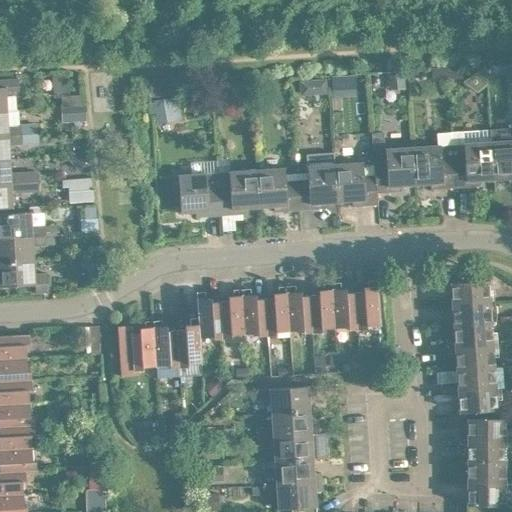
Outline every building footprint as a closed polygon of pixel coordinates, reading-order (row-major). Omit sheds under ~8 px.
[(485,67),(463,82),(477,93),(486,85),(485,67)] [(397,74),(388,74),(388,87),(398,87),(397,74)] [(342,77),(332,77),(333,100),(343,99),(342,77)] [(326,79),(314,80),(314,95),(327,94),(326,79)] [(0,111),(6,111),(5,96),(19,96),(18,80),(0,80),(0,111)] [(212,93),(213,106),(224,105),(223,92),(212,93)] [(80,95),(62,96),(63,107),(81,106),(80,95)] [(162,99),(153,101),(153,104),(155,114),(157,124),(167,123),(162,99)] [(150,104),(146,105),(148,116),(151,115),(155,114),(153,104),(150,104)] [(0,135),(21,134),(21,125),(7,125),(6,111),(0,111),(0,135)] [(37,124),(21,125),(21,134),(38,133),(37,124)] [(479,131),(451,133),(455,187),(480,186),(479,181),(493,180),(490,142),(480,143),(479,131)] [(38,133),(21,134),(22,144),(38,143),(38,133)] [(438,146),(413,148),(415,185),(429,184),(430,189),(455,187),(451,133),(437,134),(438,146)] [(0,159),(9,159),(8,145),(22,144),(21,134),(0,135),(0,159)] [(511,140),(490,142),(493,180),(508,179),(508,184),(511,183),(511,140)] [(373,164),(374,176),(375,176),(376,193),(377,193),(401,191),(401,186),(415,185),(413,148),(385,150),(386,163),(373,164)] [(307,181),(296,182),(298,210),(323,208),(322,203),(337,202),(334,165),(333,153),(306,155),(307,181)] [(84,155),(70,157),(70,162),(78,170),(81,170),(87,160),(84,155)] [(0,183),(24,182),(23,173),(10,174),(9,159),(0,159),(0,183)] [(362,163),(334,165),(337,202),(351,201),(351,206),(377,204),(377,193),(376,193),(375,176),(374,176),(363,177),(362,163)] [(284,168),(256,170),(259,208),(273,207),(273,212),(298,210),(296,182),(285,182),(284,168)] [(229,186),(218,187),(220,215),(245,214),(244,209),(259,208),(256,170),(228,173),(229,186)] [(220,215),(218,187),(207,187),(206,174),(178,175),(180,213),(195,212),(196,217),(220,215)] [(92,178),(62,180),(63,188),(69,188),(70,205),(94,204),(92,178)] [(24,182),(0,183),(0,207),(12,207),(11,192),(24,191),(24,182)] [(0,237),(45,235),(45,226),(31,226),(30,212),(0,213),(0,237)] [(98,219),(81,220),(81,234),(99,233),(98,219)] [(58,225),(45,226),(45,235),(59,235),(58,225)] [(0,262),(33,260),(32,246),(46,245),(45,235),(0,237),(0,262)] [(0,262),(0,286),(36,284),(48,284),(48,273),(34,274),(33,260),(0,262)] [(449,283),(451,304),(489,302),(487,280),(449,283)] [(369,292),(355,293),(357,330),(367,329),(366,326),(380,325),(377,281),(368,281),(369,292)] [(340,283),(331,284),(334,329),(348,328),(348,331),(357,330),(355,293),(341,294),(340,283)] [(48,284),(36,284),(36,293),(49,292),(48,284)] [(324,295),(310,296),(312,333),(321,332),(321,329),(334,329),(331,284),(323,284),(324,295)] [(278,298),(264,299),(267,336),(277,335),(277,333),(289,332),(286,286),(278,287),(278,298)] [(295,286),(286,286),(289,332),(302,331),(302,334),(312,333),(310,296),(296,297),(295,286)] [(250,289),(241,290),(244,335),(257,334),(257,337),(267,336),(264,299),(251,300),(250,289)] [(233,301),(220,302),(223,339),(231,338),(231,336),(244,335),(241,290),(232,290),(233,301)] [(197,292),(198,317),(199,317),(200,337),(201,337),(214,336),(214,339),(223,339),(220,302),(206,303),(206,291),(197,292)] [(451,304),(453,326),(491,323),(489,302),(451,304)] [(191,329),(177,330),(179,367),(189,367),(189,363),(202,362),(201,337),(200,337),(199,317),(198,317),(190,318),(191,329)] [(156,366),(153,320),(145,321),(145,332),(132,333),(134,370),(144,370),(144,366),(156,366)] [(162,320),(153,320),(156,366),(170,365),(170,368),(179,367),(177,330),(163,331),(162,320)] [(453,326),(454,348),(492,345),(491,323),(453,326)] [(0,359),(27,358),(26,344),(29,344),(28,335),(0,336),(0,359)] [(100,340),(86,341),(87,354),(101,353),(100,340)] [(454,348),(456,369),(494,367),(492,345),(454,348)] [(0,382),(31,381),(31,371),(28,371),(27,358),(0,359),(0,382)] [(326,365),(314,366),(315,375),(316,374),(326,374),(326,365)] [(456,369),(457,390),(495,388),(494,367),(456,369)] [(247,368),(235,369),(236,379),(248,378),(247,368)] [(289,368),(278,369),(278,377),(289,376),(289,368)] [(215,378),(204,388),(212,397),(224,387),(215,378)] [(0,404),(29,403),(28,390),(32,390),(31,381),(0,382),(0,404)] [(270,399),(271,413),(309,411),(308,396),(315,396),(314,386),(255,390),(256,400),(270,399)] [(495,388),(457,390),(459,413),(497,410),(495,388)] [(0,427),(34,425),(33,416),(30,416),(29,403),(0,404),(0,427)] [(258,429),(259,438),(318,434),(317,425),(310,426),(309,411),(271,413),(272,428),(258,429)] [(182,417),(170,417),(170,426),(182,426),(182,417)] [(467,418),(467,440),(504,440),(505,418),(467,418)] [(0,449),(32,448),(31,435),(34,435),(34,425),(0,427),(0,449)] [(199,428),(200,442),(215,441),(214,427),(199,428)] [(159,429),(139,431),(140,442),(160,440),(159,429)] [(273,447),(274,462),(312,459),(311,444),(318,443),(318,434),(259,438),(260,448),(273,447)] [(467,440),(467,462),(504,462),(504,440),(467,440)] [(0,472),(25,471),(36,470),(36,461),(32,461),(32,448),(0,449),(0,472)] [(261,476),(262,486),(321,482),(320,473),(313,473),(312,459),(274,462),(275,476),(261,476)] [(467,462),(466,483),(504,483),(504,462),(467,462)] [(89,468),(89,490),(105,490),(105,468),(89,468)] [(222,469),(203,471),(203,482),(223,480),(222,469)] [(0,495),(23,494),(22,481),(25,481),(25,471),(0,472),(0,495)] [(277,509),(290,509),(290,508),(315,507),(314,492),(321,491),(321,482),(262,486),(263,495),(276,494),(277,509)] [(466,483),(466,505),(492,504),(492,505),(504,506),(504,483),(466,483)] [(0,511),(27,511),(27,507),(24,507),(23,494),(0,495),(0,511)] [(224,497),(205,498),(205,509),(225,508),(224,497)]
